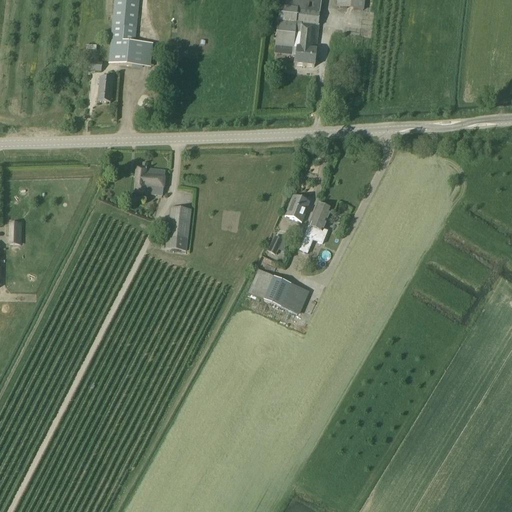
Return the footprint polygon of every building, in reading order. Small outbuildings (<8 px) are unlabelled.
[(114,0),(108,65),(151,69),(153,46),(134,43),(138,0),(114,0)] [(314,68),(316,51),(321,3),(321,0),(279,0),(275,48),(296,51),(295,66),(314,68)] [(363,11),(364,0),(337,0),(336,9),(363,11)] [(87,72),(101,73),(102,64),(98,63),(99,58),(93,57),(92,63),(88,63),(87,72)] [(110,105),(112,81),(113,81),(113,76),(104,76),(104,80),(100,80),(98,104),(110,105)] [(142,164),(142,170),(137,170),(134,194),(162,197),(164,173),(147,171),(147,165),(142,164)] [(302,224),(309,204),(292,197),(285,218),(302,224)] [(304,238),(299,252),(307,255),(312,241),(315,243),(320,245),(322,245),(327,233),(326,232),(323,231),(331,211),(330,211),(329,211),(329,209),(326,207),(324,209),(318,206),(317,206),(304,238)] [(186,253),(191,211),(169,209),(165,251),(186,253)] [(12,245),(20,246),(20,226),(12,225),(12,245)] [(276,256),(283,241),(274,237),(267,252),(276,256)] [(248,296),(297,317),(307,293),(258,272),(248,296)]
